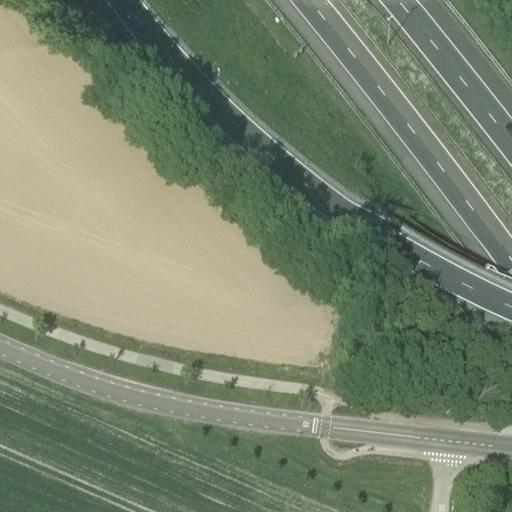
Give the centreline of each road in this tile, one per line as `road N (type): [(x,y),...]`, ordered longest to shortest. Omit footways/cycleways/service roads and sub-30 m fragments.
road 1 (trunk): [(128,0),(265,158),(362,228),(511,310)]
road 2 (tertiary): [(445,441),(181,408),(0,345)]
road 3 (motorway): [(304,0),(511,265)]
road 4 (motorway): [(511,135),(405,0)]
